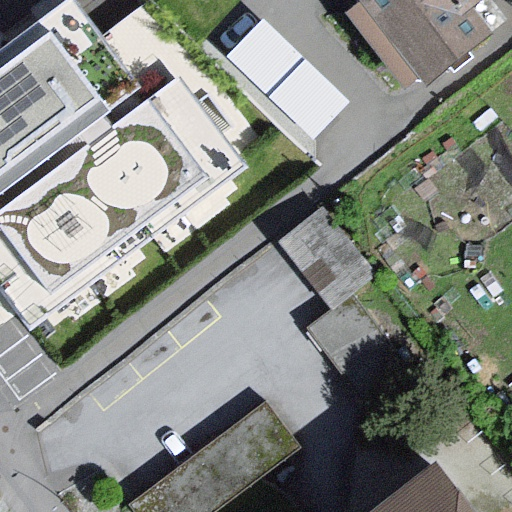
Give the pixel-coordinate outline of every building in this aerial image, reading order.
[(49,271),(243,162),(192,73),(115,116),(81,57),(108,42),(83,0),(72,0),(0,41),(0,192),(84,145),(95,164),(51,189),(71,225),(34,246),(49,271)] [(511,0),(359,0),(431,95),(511,25),(511,0)] [(312,132),(352,93),(267,7),(227,46),(312,132)] [(149,511),(199,511),(303,439),(269,392),(133,489),(149,511)] [(492,511),(457,461),(388,511),(492,511)]
